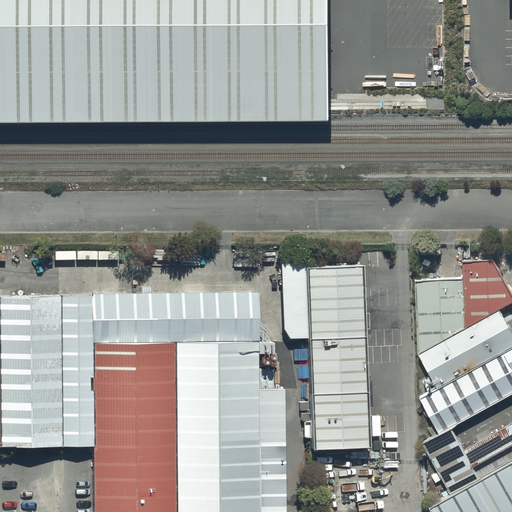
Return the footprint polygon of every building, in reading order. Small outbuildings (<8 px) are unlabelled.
[(0,0),(0,114),(318,113),(318,107),(316,0),(0,0)] [(148,250),(148,258),(188,258),(188,250),(148,250)] [(308,446),(366,444),(360,257),(305,258),(305,250),(277,251),(280,329),(288,336),(304,336),(308,446)] [(54,251),(54,259),(75,259),(75,251),(54,251)] [(76,251),(76,259),(96,259),(96,251),(76,251)] [(97,251),(97,259),(117,259),(117,251),(97,251)] [(461,272),(416,275),(418,347),(511,295),(491,255),(460,256),(461,272)] [(253,289),(0,289),(0,439),(89,440),(89,511),(281,511),(282,385),(253,385),(253,289)] [(428,500),(434,511),(511,511),(511,420),(465,446),(454,424),(511,392),(511,333),(497,306),(418,349),(437,384),(420,393),(439,427),(420,438),(448,489),(428,500)]
